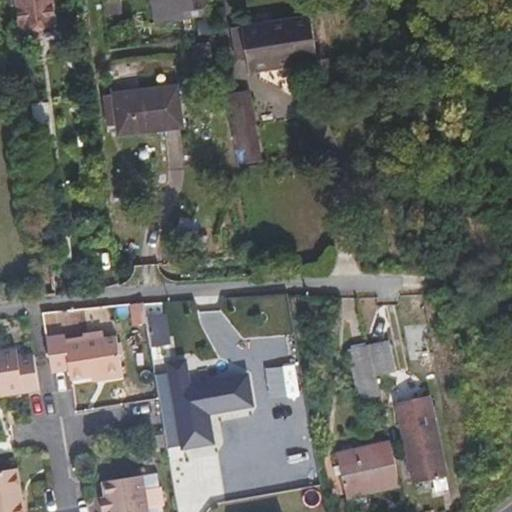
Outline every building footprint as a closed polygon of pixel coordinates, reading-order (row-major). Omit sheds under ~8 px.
[(48,0),(15,0),(20,39),(36,38),(35,25),(51,23),(48,0)] [(205,15),(202,0),(173,0),(176,19),(205,15)] [(167,29),(164,8),(151,10),(155,31),(167,29)] [(296,73),(289,30),(244,38),(251,81),(296,73)] [(210,58),(192,61),(194,75),(212,72),(210,58)] [(175,96),(109,97),(109,140),(175,139),(175,96)] [(48,139),(44,101),(28,102),(32,141),(48,139)] [(259,125),(252,103),(238,107),(245,129),(259,125)] [(106,331),(105,324),(85,326),(85,331),(85,334),(106,332),(106,331)] [(126,371),(121,330),(106,331),(106,332),(85,334),(85,331),(65,333),(65,328),(45,330),(50,366),(69,364),(70,372),(92,370),(92,368),(106,368),(105,374),(126,371)] [(391,370),(385,340),(366,345),(373,374),(391,370)] [(37,383),(32,346),(16,349),(15,342),(0,344),(0,384),(3,385),(4,388),(37,383)] [(373,374),(366,345),(346,349),(356,396),(377,392),(373,374)] [(197,367),(167,373),(181,449),(214,443),(209,415),(256,407),(251,376),(200,385),(197,367)] [(430,427),(397,434),(406,482),(425,479),(427,493),(442,491),(430,427)] [(398,485),(388,441),(333,453),(343,497),(398,485)] [(23,511),(15,462),(0,464),(0,511),(23,511)] [(146,511),(139,469),(101,476),(103,492),(106,508),(106,511),(146,511)]
